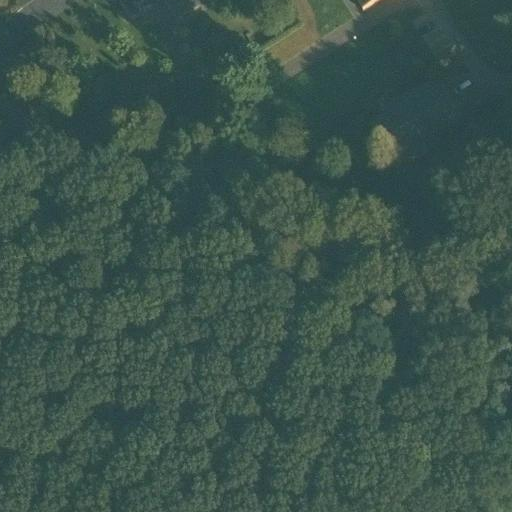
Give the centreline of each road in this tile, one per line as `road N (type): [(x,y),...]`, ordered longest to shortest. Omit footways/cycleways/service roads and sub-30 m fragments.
road 1 (residential): [(511,248),(327,256),(45,125),(0,90)]
road 2 (track): [(185,190),(193,216),(511,447)]
